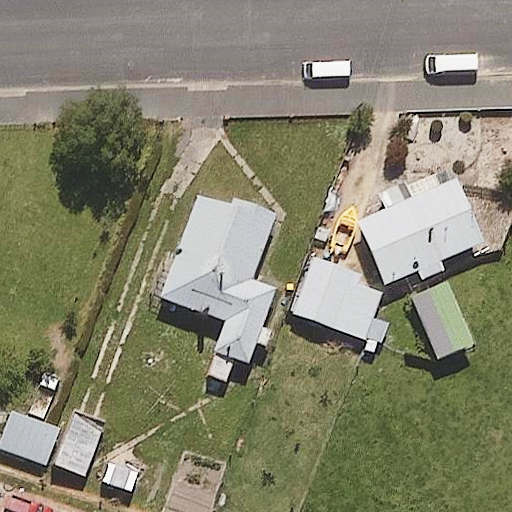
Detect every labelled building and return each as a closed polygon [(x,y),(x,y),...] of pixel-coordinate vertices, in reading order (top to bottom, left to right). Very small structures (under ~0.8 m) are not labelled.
[(383,282),(414,270),(419,282),(441,273),(437,261),(482,243),(457,180),(438,188),(432,173),(406,183),(413,201),(360,222),(383,282)] [(226,321),(215,352),(208,349),(198,376),(227,387),(237,359),(249,364),(275,290),(251,281),(275,212),(229,195),(226,203),(199,194),(162,298),(226,321)] [(364,351),(376,355),(387,325),(371,318),(384,286),(314,259),(294,313),(367,341),(364,351)] [(473,344),(446,282),(410,298),(438,360),(473,344)] [(59,429),(12,411),(0,442),(0,447),(45,465),(59,429)] [(102,429),(72,418),(55,465),(85,476),(102,429)] [(107,456),(95,484),(130,499),(142,471),(107,456)]
